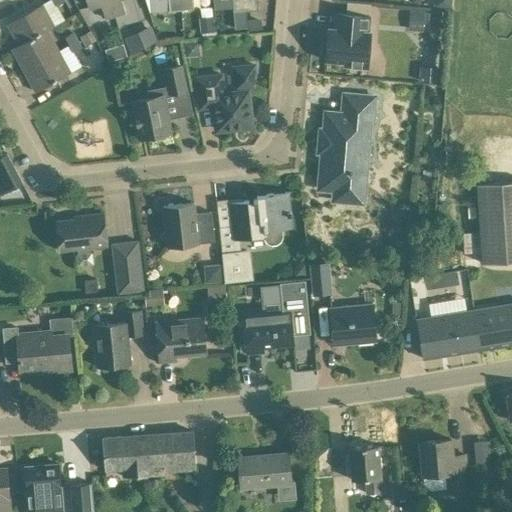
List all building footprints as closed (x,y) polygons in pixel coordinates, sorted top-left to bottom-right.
[(115,15),(110,0),(87,0),(89,6),(101,3),(105,18),(115,15)] [(110,0),(115,15),(125,12),(121,0),(110,0)] [(182,9),(180,0),(168,0),(170,10),(182,9)] [(180,0),(182,9),(193,8),(192,0),(180,0)] [(246,10),(245,0),(232,0),(233,12),(246,10)] [(245,0),(246,10),(259,9),(257,0),(245,0)] [(7,23),(19,44),(48,29),(56,25),(43,3),(7,23)] [(410,9),(409,30),(423,31),(425,10),(410,9)] [(246,10),(233,12),(235,28),(248,26),(246,10)] [(345,61),(344,65),(367,67),(370,31),(368,31),(370,15),(336,12),(334,28),(329,28),(327,42),(323,44),(322,53),(326,56),(326,59),(345,61)] [(151,25),(125,37),(132,52),(158,40),(151,25)] [(12,48),(24,70),(59,50),(48,29),(19,44),(12,48)] [(91,29),(80,35),(85,45),(96,39),(91,29)] [(63,39),(67,47),(77,41),(73,34),(63,39)] [(198,39),(184,41),(186,57),(200,55),(198,39)] [(77,41),(67,47),(71,54),(81,49),(77,41)] [(127,55),(123,43),(114,46),(118,58),(127,55)] [(59,50),(24,70),(36,91),(71,71),(59,50)] [(486,80),(511,81),(511,56),(489,55),(486,80)] [(164,68),(170,94),(186,90),(181,65),(164,68)] [(420,65),(418,80),(438,82),(440,67),(420,65)] [(233,93),(224,94),(222,74),(196,77),(197,88),(200,107),(214,106),(217,129),(251,125),(247,91),(252,90),(254,66),(230,68),(233,93)] [(460,68),(451,68),(450,79),(459,80),(460,68)] [(459,80),(450,79),(449,91),(458,92),(459,80)] [(511,81),(486,80),(483,104),(511,106),(511,81)] [(132,100),(139,138),(171,131),(163,94),(132,100)] [(374,119),(376,97),(345,94),(343,115),(327,113),(326,130),(321,129),(318,151),(323,151),(323,155),(323,156),(324,157),(327,157),(326,166),(322,165),(320,188),(335,189),(334,199),(354,201),(356,179),(361,180),(364,152),(368,152),(371,119),(374,119)] [(0,156),(0,194),(0,195),(23,183),(7,153),(0,156)] [(511,182),(475,185),(480,264),(511,262),(511,182)] [(257,199),(230,202),(234,239),(264,236),(265,237),(267,241),(272,243),(277,243),(281,240),(283,235),(282,228),(293,227),(289,191),(257,195),(257,199)] [(193,202),(163,205),(166,230),(161,235),(167,240),(168,246),(214,241),(211,212),(194,213),(193,202)] [(74,218),(56,220),(60,250),(77,248),(78,253),(91,252),(91,247),(108,245),(104,212),(74,216),(74,218)] [(139,240),(111,243),(117,295),(145,291),(139,240)] [(250,248),(221,251),(225,282),(254,279),(250,248)] [(202,261),(203,280),(221,279),(220,260),(202,261)] [(294,268),(294,276),(307,274),(306,261),(298,262),(294,268)] [(312,263),(315,293),(330,292),(328,262),(312,263)] [(82,277),(84,292),(97,291),(95,275),(82,277)] [(262,312),(243,314),(244,316),(247,351),(247,352),(263,350),(263,345),(294,342),(293,335),(310,333),(305,279),(280,282),(280,284),(260,285),(262,312)] [(225,284),(208,285),(209,305),(227,304),(225,284)] [(439,310),(415,314),(423,357),(511,342),(511,298),(453,308),(452,302),(438,304),(439,310)] [(331,318),(334,338),(349,337),(350,342),(376,339),(372,304),(331,308),(331,318)] [(126,321),(94,324),(95,336),(90,343),(96,349),(98,366),(103,366),(103,363),(112,362),(112,365),(131,363),(128,335),(142,334),(139,310),(125,311),(126,321)] [(176,354),(207,351),(203,317),(156,322),(158,340),(160,360),(176,359),(176,354)] [(7,361),(19,360),(20,360),(18,338),(17,326),(3,328),(7,361)] [(72,369),(69,333),(52,335),(51,330),(32,332),(32,337),(18,338),(20,360),(19,360),(20,368),(54,365),(54,370),(72,369)] [(195,468),(193,431),(103,437),(104,457),(105,469),(120,467),(121,475),(153,473),(152,462),(164,462),(164,470),(195,468)] [(420,441),(422,461),(423,474),(446,472),(448,492),(469,490),(466,454),(453,455),(451,438),(420,441)] [(491,438),(475,439),(476,462),(492,461),(491,438)] [(363,480),(364,493),(382,491),(379,445),(350,447),(352,481),(363,480)] [(238,457),(241,486),(291,481),(288,453),(238,457)] [(59,463),(24,466),(26,488),(27,488),(29,511),(50,511),(62,511),(60,485),(61,485),(59,463)] [(0,511),(10,511),(7,467),(0,467),(0,511)] [(400,499),(403,481),(388,478),(385,496),(400,499)] [(93,511),(91,482),(70,484),(72,511),(93,511)]
